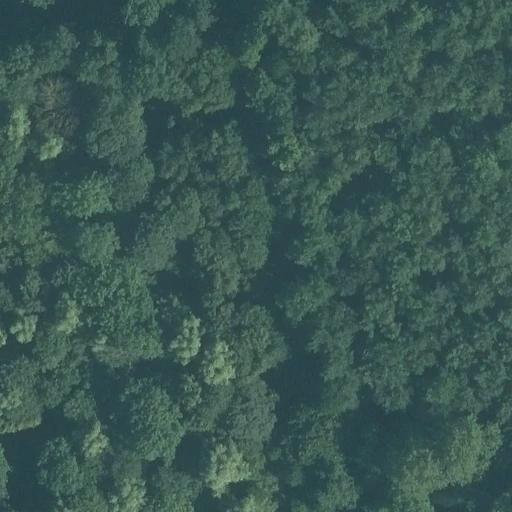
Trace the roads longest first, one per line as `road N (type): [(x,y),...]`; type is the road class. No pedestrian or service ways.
road 1 (track): [(277,511),(260,444),(293,376),(226,0)]
road 2 (track): [(511,402),(293,376)]
